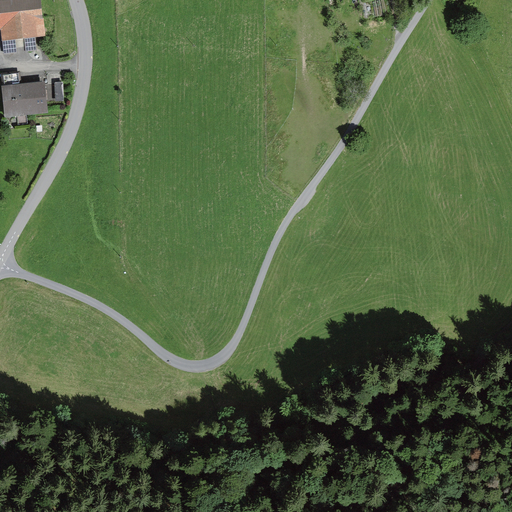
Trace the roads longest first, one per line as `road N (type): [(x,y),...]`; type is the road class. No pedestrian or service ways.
road 1 (residential): [(0,264),(104,309),(171,359),(198,366),(220,358),(238,335),(283,224),(427,0)]
road 2 (residential): [(75,0),(85,62),(79,102),(0,258)]
road 3 (track): [(470,387),(380,511)]
